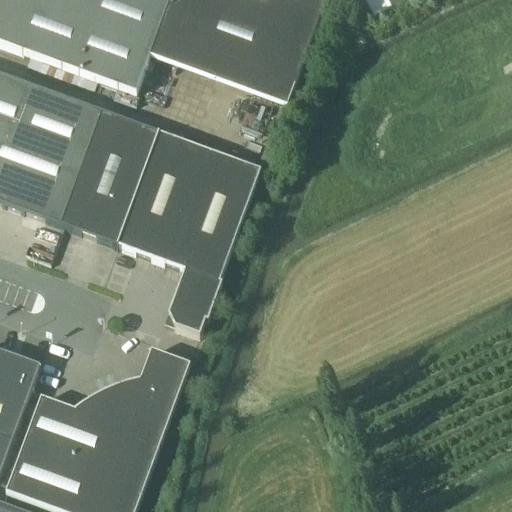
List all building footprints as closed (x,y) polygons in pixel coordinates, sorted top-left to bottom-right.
[(149,65),(287,115),(329,1),(327,0),(0,0),(0,51),(136,101),(149,65)] [(386,0),(395,15),(415,4),(412,0),(386,0)] [(0,210),(57,231),(99,119),(0,82),(0,210)] [(117,253),(155,140),(101,120),(99,119),(57,231),(60,233),(117,253)] [(257,179),(155,140),(117,253),(184,278),(168,321),(174,334),(199,344),(205,328),(207,329),(221,290),(219,290),(257,179)] [(0,480),(39,374),(0,359),(0,480)] [(135,389),(135,392),(127,394),(118,397),(110,400),(102,404),(95,408),(87,413),(80,418),(78,415),(74,419),(40,406),(5,501),(34,511),(138,511),(189,373),(151,359),(140,388),(135,389)]
